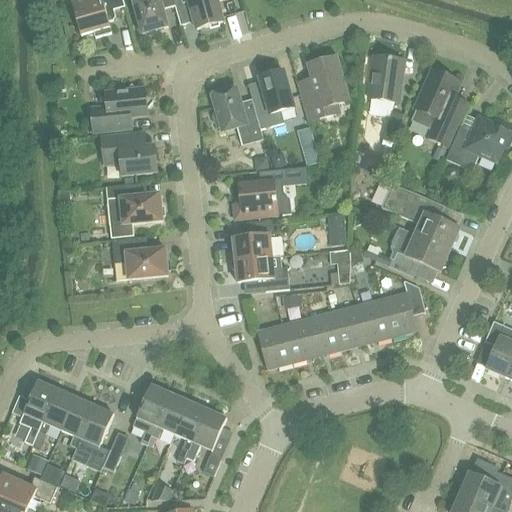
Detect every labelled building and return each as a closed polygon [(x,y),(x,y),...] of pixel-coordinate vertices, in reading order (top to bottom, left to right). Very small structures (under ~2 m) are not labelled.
[(114,10),(125,7),(123,0),(71,0),(82,36),(94,33),(96,38),(112,33),(110,28),(111,28),(109,22),(114,20),(113,17),(116,17),(114,10)] [(174,3),(173,0),(132,0),(142,35),(169,27),(163,6),(174,3)] [(173,0),(174,3),(181,26),(195,22),(197,30),(223,23),(216,0),(173,0)] [(338,105),(349,101),(337,57),(308,65),(314,88),(301,92),(309,122),(340,113),(338,105)] [(398,103),(404,61),(374,57),(369,99),(398,103)] [(417,110),(411,123),(430,131),(427,138),(447,147),(467,103),(454,98),(460,83),(433,71),(415,109),(417,110)] [(266,100),(253,104),(255,108),(261,130),(284,124),(281,112),(294,108),(284,72),(260,79),(261,82),(266,100)] [(107,109),(92,111),(94,133),(134,129),(132,117),(148,115),(148,110),(155,102),(147,96),(146,96),(146,90),(136,91),(136,88),(132,85),(128,89),(128,91),(106,94),(107,109)] [(218,94),(213,95),(218,115),(215,115),(214,118),(216,126),(219,127),(221,126),(223,132),(238,128),(243,146),(264,141),(261,130),(255,108),(243,111),(241,103),(236,89),(231,90),(227,88),(220,90),(218,94)] [(395,144),(404,116),(392,112),(383,141),(395,144)] [(457,134),(446,160),(472,172),(479,155),(496,163),(503,148),(506,150),(511,136),(511,128),(496,122),(494,125),(479,119),(470,140),(457,134)] [(144,134),(101,138),(104,166),(121,164),(122,177),(158,173),(155,147),(146,148),(144,134)] [(319,161),(313,139),(300,143),(306,165),(319,161)] [(240,196),(233,205),(235,221),(278,216),(278,215),(282,214),(282,216),(292,215),(290,200),(284,195),(282,181),(281,170),(272,171),(259,172),(260,183),(239,185),(240,196)] [(134,237),(133,225),(163,222),(160,195),(138,197),(137,185),(107,188),(112,239),(134,237)] [(392,186),(382,209),(420,226),(416,235),(450,251),(460,229),(442,221),(440,217),(445,207),(433,202),(392,186)] [(344,219),(328,221),(330,235),(346,234),(344,219)] [(231,255),(232,262),(273,258),(270,236),(274,236),(273,221),(247,224),(249,238),(233,239),(234,250),(231,255)] [(392,261),(389,268),(413,278),(419,266),(422,265),(440,273),(450,251),(416,235),(415,236),(400,229),(391,249),(393,253),(390,260),(392,261)] [(117,282),(168,276),(166,249),(144,252),(142,238),(113,241),(117,282)] [(329,254),(330,266),(351,265),(350,252),(329,254)] [(282,268),(281,257),(273,258),(232,262),(232,269),(236,272),(237,283),(264,281),(266,292),(290,290),(287,268),(282,268)] [(407,294),(382,300),(392,339),(417,332),(413,317),(426,314),(419,289),(404,283),(407,294)] [(382,300),(357,307),(367,345),(392,339),(382,300)] [(357,307),(332,313),(342,352),(367,345),(357,307)] [(307,320),(317,358),(342,352),(332,313),(307,320)] [(307,320),(283,326),(292,364),(317,358),(307,320)] [(485,369),(505,378),(511,361),(511,341),(507,340),(511,330),(494,323),(485,343),(495,347),(485,369)] [(267,371),(292,364),(283,326),(257,333),(267,371)] [(57,390),(38,382),(29,402),(22,419),(20,424),(32,429),(26,443),(33,446),(39,433),(57,390)] [(170,395),(151,386),(133,427),(132,427),(144,432),(139,443),(148,447),(152,437),(170,395)] [(77,399),(57,390),(39,433),(46,436),(50,426),(62,432),(77,399)] [(190,403),(170,395),(152,437),(159,440),(163,429),(175,435),(189,403),(190,403)] [(18,398),(11,414),(22,419),(29,402),(18,398)] [(95,406),(77,399),(62,432),(74,437),(70,446),(76,449),(95,406)] [(189,403),(175,435),(187,441),(178,462),(184,464),(186,459),(208,411),(189,403)] [(114,415),(95,406),(76,449),(74,454),(81,457),(87,443),(100,448),(114,415)] [(208,411),(186,459),(194,463),(201,447),(213,452),(227,419),(208,411)] [(114,473),(129,438),(118,433),(103,468),(114,473)] [(221,461),(211,456),(203,473),(214,477),(221,461)] [(460,495),(499,511),(506,511),(511,499),(511,478),(498,472),(493,483),(469,473),(460,495)] [(3,475),(0,481),(0,498),(28,511),(35,497),(50,504),(58,487),(35,477),(30,486),(3,475)] [(174,491),(159,485),(151,502),(168,501),(174,491)] [(125,501),(134,505),(138,497),(129,493),(125,501)] [(499,511),(460,495),(452,511),(490,511),(492,509),(498,511),(499,511)] [(30,511),(28,511),(0,498),(0,511),(30,511)]
